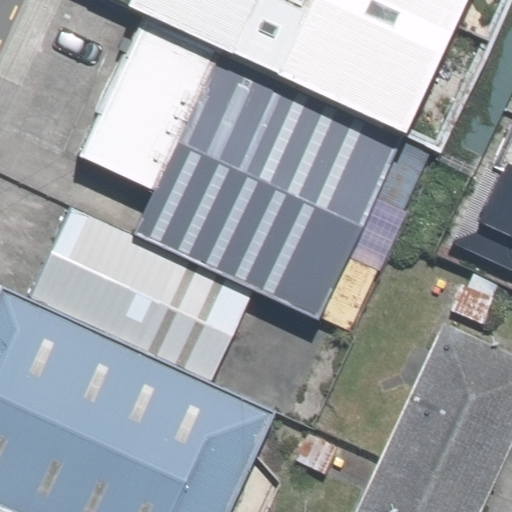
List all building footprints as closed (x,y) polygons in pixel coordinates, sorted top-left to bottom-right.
[(511,0),(108,0),(442,153),(511,0)] [(421,154),(167,42),(118,153),(179,180),(156,233),(291,292),(349,317),(421,154)] [(511,117),(506,115),(449,233),(511,262),(511,259),(511,117)] [(129,221),(87,314),(250,385),(291,292),(156,233),(129,221)] [(46,296),(0,400),(0,501),(24,511),(247,511),(295,405),(250,385),(87,314),(46,296)] [(482,511),(511,449),(511,355),(444,325),(355,511),(482,511)] [(24,511),(0,501),(0,511),(24,511)]
